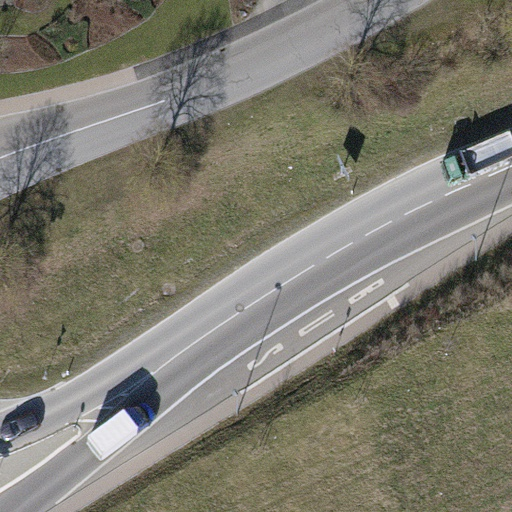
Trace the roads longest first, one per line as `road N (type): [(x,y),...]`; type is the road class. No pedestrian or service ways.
road 1 (tertiary): [(0,474),(68,439),(212,338),(511,167)]
road 2 (residential): [(354,0),(228,66),(0,159)]
